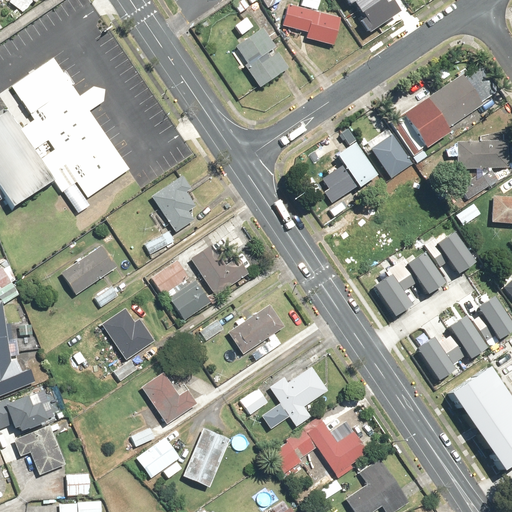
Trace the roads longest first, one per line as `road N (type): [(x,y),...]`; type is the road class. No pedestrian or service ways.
road 1 (residential): [(240,162),(478,5)]
road 2 (tertiary): [(240,162),(366,347)]
road 3 (tertiary): [(132,0),(240,162)]
road 4 (tertiary): [(366,347),(469,500)]
